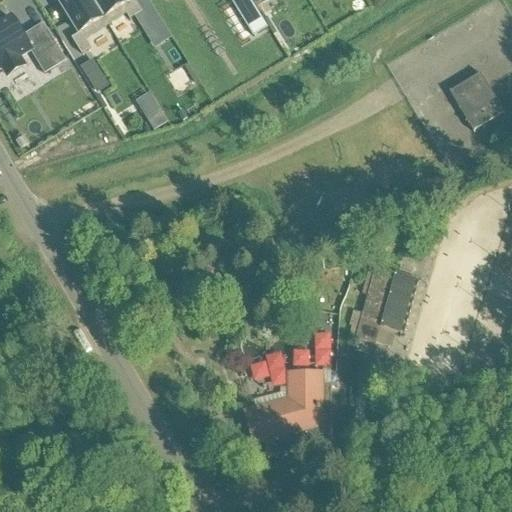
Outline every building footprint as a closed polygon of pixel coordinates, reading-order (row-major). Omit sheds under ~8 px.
[(108,28),(90,0),(57,0),(80,36),(72,41),(82,57),(91,51),(86,42),(108,28)] [(90,0),(108,28),(126,17),(130,22),(142,15),(135,3),(130,5),(127,0),(90,0)] [(67,64),(43,26),(23,39),(12,22),(0,29),(0,71),(2,70),(8,79),(25,68),(19,60),(30,53),(35,62),(48,54),(57,70),(67,64)] [(108,89),(93,64),(82,71),(97,95),(108,89)] [(450,95),(474,135),(505,116),(481,76),(450,95)] [(156,107),(143,115),(154,133),(167,125),(156,107)] [(84,138),(67,149),(79,170),(97,159),(84,138)] [(356,341),(376,347),(381,331),(403,337),(419,282),(414,281),(375,270),(375,271),(370,270),(365,288),(370,289),(356,341)] [(338,282),(275,287),(275,302),(339,297),(338,282)] [(245,368),(232,371),(237,390),(250,386),(245,368)] [(248,419),(254,442),(264,440),(264,441),(263,442),(268,461),(332,443),(332,388),(318,388),(318,375),(294,375),(294,390),(281,391),(281,397),(254,404),(258,416),(248,419)]
